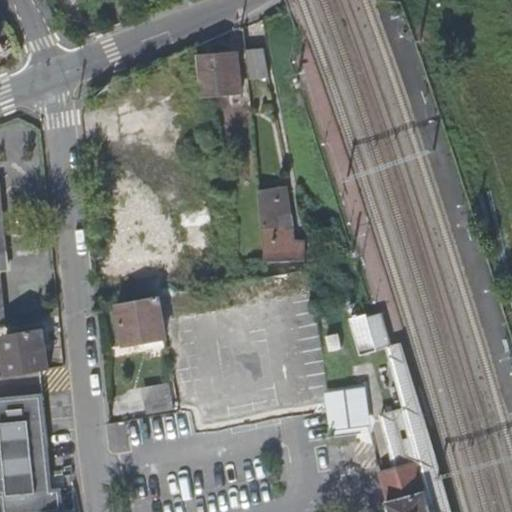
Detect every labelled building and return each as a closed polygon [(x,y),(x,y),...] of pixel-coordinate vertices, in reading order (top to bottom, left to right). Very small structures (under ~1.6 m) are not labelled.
[(237,44),(197,48),(205,129),(216,128),(212,88),(241,85),(237,44)] [(246,55),(249,82),(267,80),(264,53),(246,55)] [(0,328),(20,325),(12,274),(0,275),(0,259),(18,256),(5,174),(0,174),(0,328)] [(261,191),(269,266),(309,261),(307,245),(297,246),(295,228),(279,230),(277,215),(284,214),(283,203),(288,203),(286,189),(261,191)] [(179,256),(175,214),(149,216),(150,221),(112,225),(116,262),(179,256)] [(126,346),(168,338),(161,298),(119,305),(126,346)] [(375,314),(366,317),(376,352),(388,348),(391,347),(390,342),(381,312),(375,314)] [(361,356),(376,352),(366,317),(365,315),(350,320),(358,347),(361,356)] [(8,338),(14,378),(48,372),(42,333),(8,338)] [(453,511),(449,494),(405,343),(391,347),(388,348),(389,352),(391,359),(403,410),(382,415),(396,467),(416,462),(425,492),(430,511),(453,511)] [(147,389),(149,404),(175,399),(173,384),(147,389)] [(58,493),(48,493),(42,494),(41,481),(48,480),(42,399),(0,401),(0,511),(67,511),(66,499),(51,500),(51,496),(58,496),(58,493)] [(175,399),(149,404),(151,418),(177,412),(175,399)] [(396,467),(382,471),(391,501),(393,511),(430,511),(425,492),(416,462),(396,467)]
